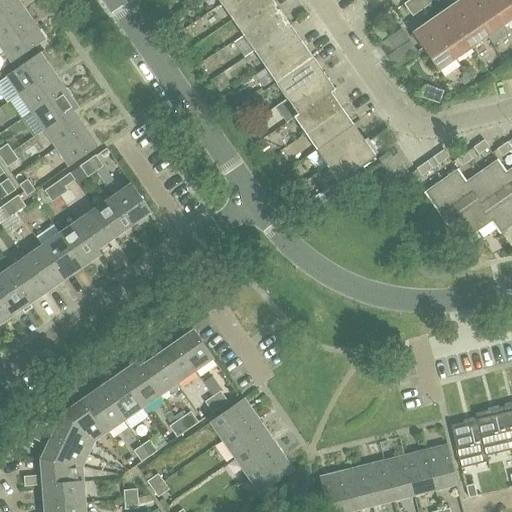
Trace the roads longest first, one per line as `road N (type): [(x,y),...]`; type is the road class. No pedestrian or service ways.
road 1 (residential): [(0,373),(251,198)]
road 2 (residential): [(251,198),(287,241),(351,285),(433,301),(511,287)]
road 3 (residential): [(511,108),(417,125),(400,115),(321,0)]
road 4 (residential): [(117,0),(251,198)]
